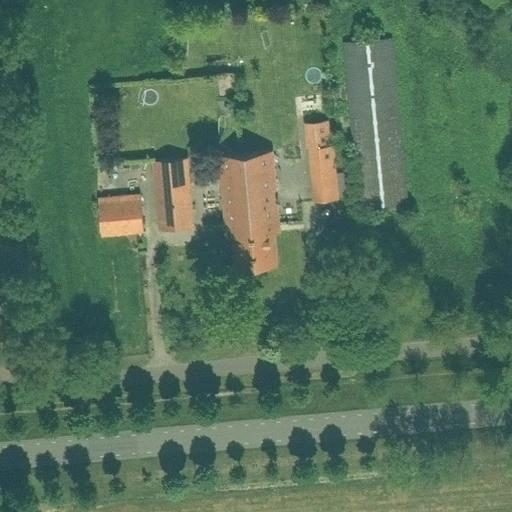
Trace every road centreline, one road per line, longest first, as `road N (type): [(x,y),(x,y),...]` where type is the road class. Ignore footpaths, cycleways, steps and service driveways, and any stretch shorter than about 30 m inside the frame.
road 1 (unclassified): [(0,390),(511,344)]
road 2 (secondary): [(0,457),(511,411)]
